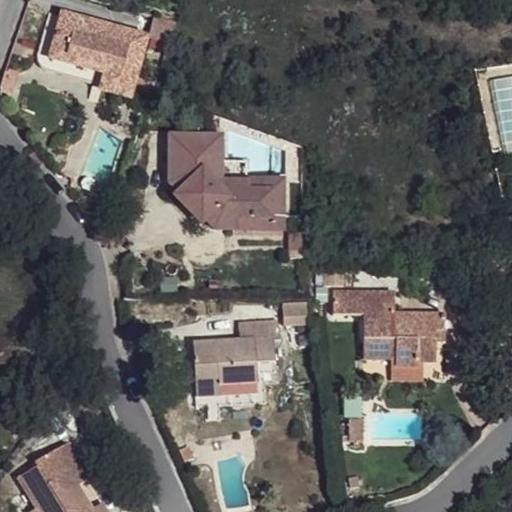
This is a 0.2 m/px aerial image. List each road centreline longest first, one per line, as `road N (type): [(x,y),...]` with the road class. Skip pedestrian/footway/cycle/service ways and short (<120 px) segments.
road 1 (residential): [(174,511),(96,333),(93,276),(70,230),(0,140)]
road 2 (residential): [(511,436),(494,445),(450,496),(411,511)]
